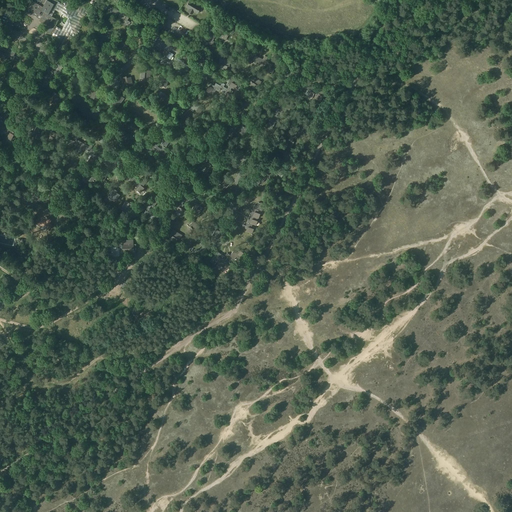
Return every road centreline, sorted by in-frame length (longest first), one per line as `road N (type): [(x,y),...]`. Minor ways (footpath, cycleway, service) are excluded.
road 1 (track): [(395,0),(237,304),(0,472)]
road 2 (track): [(511,216),(295,422),(181,511)]
